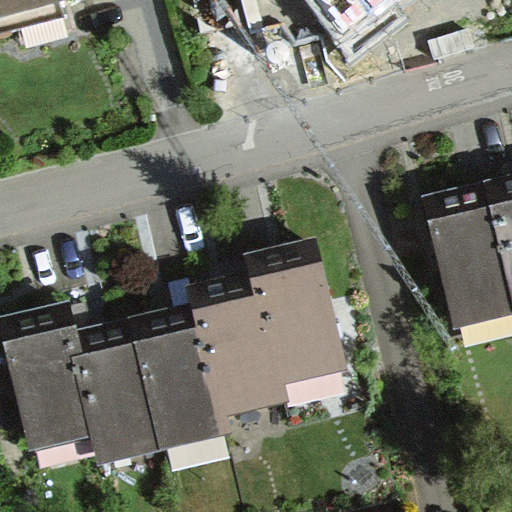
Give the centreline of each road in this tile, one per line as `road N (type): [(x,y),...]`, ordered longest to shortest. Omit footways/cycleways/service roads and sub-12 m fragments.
road 1 (residential): [(511,69),(341,122),(0,206)]
road 2 (unknown): [(341,122),(410,511)]
